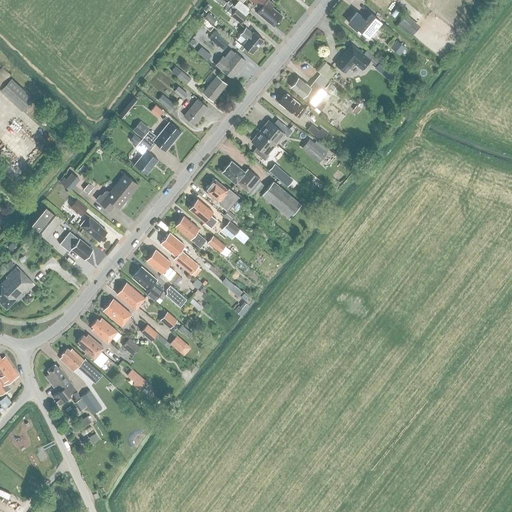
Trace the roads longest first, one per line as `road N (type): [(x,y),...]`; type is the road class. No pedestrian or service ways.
road 1 (tertiary): [(21,346),(75,310),(330,0)]
road 2 (unclassified): [(91,511),(30,388)]
